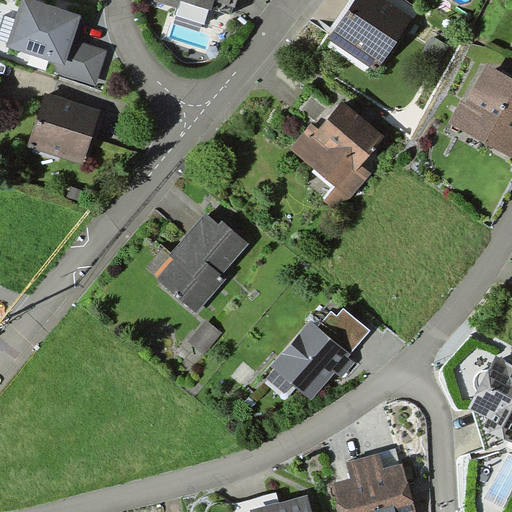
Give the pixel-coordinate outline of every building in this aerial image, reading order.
[(80,19),(21,0),(0,0),(0,58),(99,91),(112,53),(73,41),(80,19)] [(227,34),(236,0),(152,0),(149,10),(227,34)] [(376,78),(414,23),(379,0),(356,0),(326,45),(376,78)] [(511,161),(511,81),(484,67),(451,131),(511,161)] [(100,114),(44,97),(28,152),(84,168),(100,114)] [(387,137),(341,101),(296,157),(335,189),(326,201),(342,214),(369,180),(359,172),(387,137)] [(251,247),(206,209),(166,257),(170,263),(153,283),(199,321),(232,282),(226,277),(251,247)] [(275,367),(310,397),(345,357),(309,326),(275,367)] [(511,429),(511,366),(496,359),(470,408),(511,429)] [(334,486),(340,511),(418,511),(407,468),(387,473),(383,456),(372,458),(357,462),(350,464),(354,481),(334,486)] [(317,511),(314,499),(282,507),(279,495),(236,506),(237,511),(317,511)]
